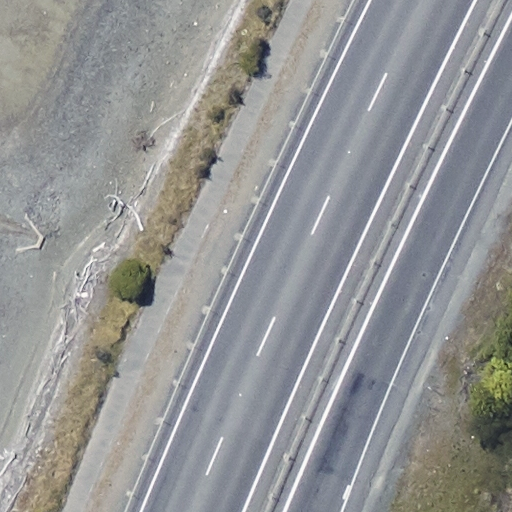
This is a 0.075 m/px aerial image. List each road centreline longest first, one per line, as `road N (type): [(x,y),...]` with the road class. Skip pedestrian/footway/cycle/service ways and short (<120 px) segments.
road 1 (trunk): [(193,511),(324,206),(426,0)]
road 2 (trunk): [(511,49),(390,305),(307,511)]
